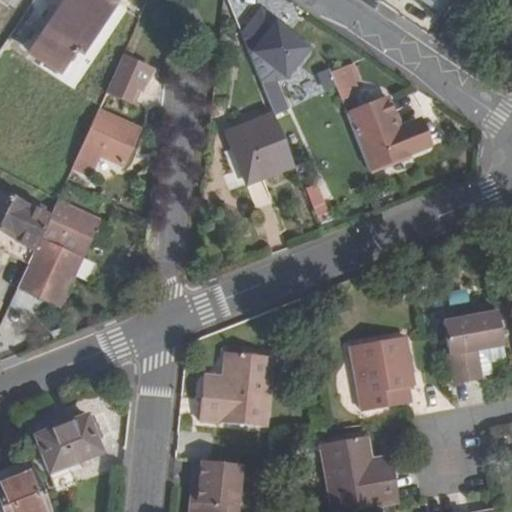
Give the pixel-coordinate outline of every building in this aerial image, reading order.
[(83,52),(117,0),(116,0),(70,0),(35,55),(61,72),(76,50),(78,51),(79,49),(83,52)] [(417,0),(431,10),(437,0),(417,0)] [(258,14),(241,37),(259,85),(273,80),(281,77),(304,45),(258,14)] [(121,56),(105,92),(131,105),(149,70),(121,56)] [(342,67),(329,72),(340,101),(353,96),(342,67)] [(259,85),(271,115),(272,119),(285,113),(273,80),(259,85)] [(383,99),(345,115),(368,172),(423,150),(413,126),(397,132),(383,99)] [(96,153),(120,165),(137,130),(97,110),(80,146),(71,167),(86,175),(96,153)] [(231,154),(243,186),(292,167),(272,119),(271,115),(223,134),(231,154)] [(234,190),(243,186),(231,154),(222,157),(234,190)] [(0,177),(0,192),(26,208),(36,189),(3,171),(0,177)] [(257,209),(273,203),(265,182),(249,188),(257,209)] [(319,190),(307,195),(315,217),(328,212),(319,190)] [(26,208),(0,192),(0,236),(10,241),(7,248),(29,258),(50,211),(32,201),(28,209),(26,208)] [(97,219),(56,199),(50,211),(29,258),(27,263),(16,288),(57,306),(97,219)] [(113,226),(97,219),(87,241),(102,249),(113,226)] [(503,343),(497,310),(444,318),(454,380),(481,375),(476,347),(503,343)] [(404,369),(411,368),(405,334),(351,344),(363,409),(409,401),(407,385),(404,369)] [(223,384),(203,382),(199,418),(265,424),(273,356),(227,350),(224,374),(223,384)] [(414,384),(411,368),(404,369),(407,385),(414,384)] [(203,372),(203,382),(223,384),(224,374),(203,372)] [(53,429),(79,418),(78,414),(69,412),(49,421),(53,429)] [(79,418),(53,429),(71,474),(102,461),(84,416),(79,418)] [(373,468),(372,457),(367,434),(321,443),(334,511),(335,511),(400,501),(393,465),(373,468)] [(391,454),(372,457),(373,468),(393,465),(391,454)] [(236,511),(243,462),(202,458),(196,500),(191,499),(189,511),(236,511)] [(196,458),(191,499),(196,500),(202,458),(196,458)] [(0,483),(32,471),(29,463),(0,474),(0,483)] [(48,511),(32,471),(0,483),(0,508),(1,511),(48,511)]
